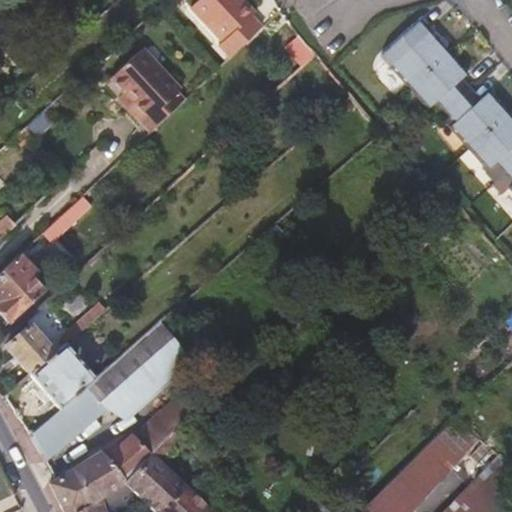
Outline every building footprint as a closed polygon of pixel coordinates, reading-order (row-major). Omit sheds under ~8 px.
[(252,5),(247,0),(200,0),(193,7),(220,35),(225,40),(222,44),(233,55),(265,26),(255,14),(258,11),(252,5)] [(388,66),(408,88),(447,53),(428,32),(415,43),(405,32),(381,54),(390,65),(388,66)] [(130,111),(151,133),(182,103),(161,81),(165,78),(141,51),(109,82),(134,107),(130,111)] [(467,76),(447,53),(408,88),(428,110),(435,104),(443,114),(469,91),(461,82),(467,76)] [(478,101),(469,91),(443,114),(452,123),(447,128),(466,149),(505,114),(486,94),(478,101)] [(511,122),(505,114),(466,149),(490,177),(487,180),(491,185),(502,174),(511,166),(511,122)] [(511,166),(502,174),(511,185),(504,191),(511,199),(511,166)] [(0,194),(12,184),(0,171),(0,194)] [(0,194),(0,201),(11,213),(19,222),(34,208),(12,184),(0,194)] [(0,222),(0,229),(5,235),(19,222),(11,213),(0,222)] [(42,250),(35,242),(17,258),(31,273),(40,265),(33,258),(42,250)] [(31,273),(17,258),(0,273),(0,300),(0,301),(0,307),(11,320),(40,294),(28,281),(34,276),(31,273)] [(62,335),(66,340),(73,335),(89,321),(106,307),(101,302),(62,335)] [(6,344),(29,372),(55,350),(31,322),(6,344)] [(120,413),(174,367),(190,353),(163,322),(119,359),(97,378),(89,383),(108,407),(120,413)] [(77,341),(73,335),(66,340),(55,350),(29,372),(60,409),(89,383),(97,378),(71,346),(77,341)] [(134,421),(160,402),(156,398),(182,376),(174,367),(120,413),(134,421)] [(160,402),(166,409),(192,387),(182,376),(156,398),(160,402)] [(93,420),(108,407),(89,383),(60,409),(49,418),(68,442),(93,420)] [(59,498),(65,511),(79,511),(102,497),(120,485),(126,479),(172,433),(204,400),(192,387),(166,409),(108,457),(102,451),(56,479),(51,483),(59,498)] [(68,442),(49,418),(31,433),(32,433),(37,444),(46,460),(68,442)] [(409,511),(477,441),(454,419),(359,511),(409,511)] [(208,511),(214,507),(164,458),(180,440),(172,433),(126,479),(140,493),(158,511),(208,511)] [(447,511),(500,511),(511,500),(511,474),(498,461),(447,511)] [(106,511),(116,511),(140,493),(126,479),(120,485),(102,497),(106,511)] [(106,511),(102,497),(79,511),(106,511)]
